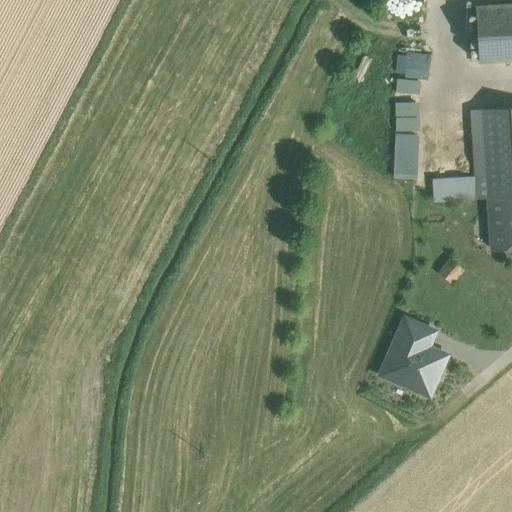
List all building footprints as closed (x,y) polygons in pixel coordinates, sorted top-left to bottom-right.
[(511,3),(478,6),(481,60),(511,58),(511,3)] [(428,28),(445,22),(442,12),(424,17),(428,28)] [(436,65),(426,58),(414,56),(403,59),(393,66),(387,77),(386,89),(390,100),(398,109),(410,113),(422,113),(433,108),(441,99),(444,87),(442,75),(436,65)] [(511,107),(472,110),(476,178),(433,179),(433,199),(489,197),(511,196),(511,107)] [(416,133),(391,133),(391,176),(415,176),(416,133)] [(511,196),(489,197),(492,249),(511,247),(511,196)] [(463,269),(451,259),(439,272),(451,282),(463,269)] [(447,350),(429,342),(435,326),(398,311),(373,375),(428,397),(447,350)]
